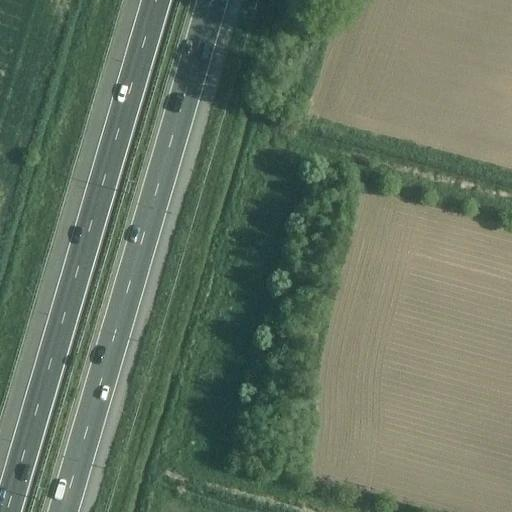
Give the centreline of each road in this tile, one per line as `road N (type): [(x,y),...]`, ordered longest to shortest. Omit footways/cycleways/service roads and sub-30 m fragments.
road 1 (motorway): [(66,511),(217,0)]
road 2 (motorway): [(149,0),(0,499)]
